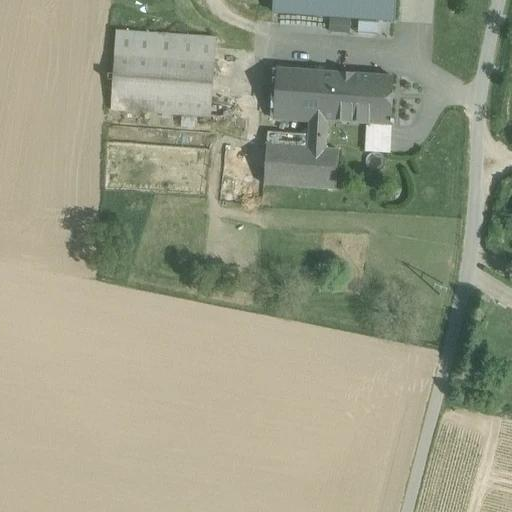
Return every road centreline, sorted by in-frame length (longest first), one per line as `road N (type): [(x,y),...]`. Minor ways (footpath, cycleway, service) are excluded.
road 1 (unclassified): [(478,146),(471,258),(406,511)]
road 2 (unclassified): [(498,0),(478,146)]
